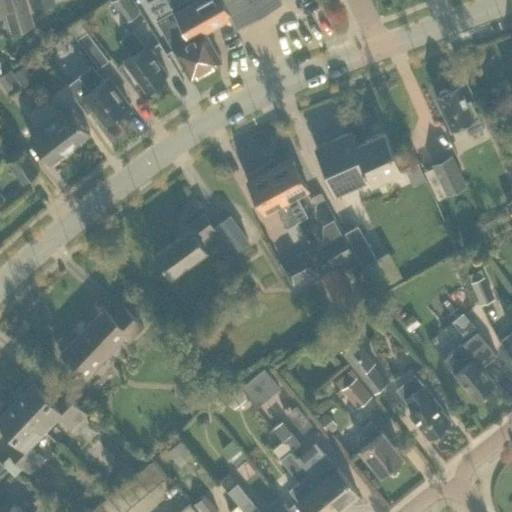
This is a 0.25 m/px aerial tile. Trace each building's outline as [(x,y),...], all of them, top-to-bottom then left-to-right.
[(0,0),(0,7),(3,6),(11,30),(35,24),(27,0),(0,0)] [(112,0),(126,21),(140,11),(132,0),(112,0)] [(158,19),(191,77),(222,60),(205,31),(232,16),(236,24),(278,0),(195,0),(175,11),(174,9),(158,19)] [(125,59),(146,88),(168,72),(155,55),(156,53),(151,47),(150,48),(146,43),(145,45),(133,29),(121,38),(132,54),(125,59)] [(87,30),(77,38),(99,66),(109,59),(87,30)] [(24,64),(14,72),(21,82),(32,74),(24,64)] [(94,107),(105,121),(130,103),(109,75),(103,79),(93,65),(67,84),(88,112),(94,107)] [(10,68),(0,75),(0,80),(9,94),(22,85),(10,68)] [(484,126),(470,99),(467,100),(459,84),(449,89),(445,87),(440,90),(439,94),(436,95),(452,128),(464,122),(470,133),(484,126)] [(49,98),(39,105),(70,145),(90,130),(70,104),(60,112),(49,98)] [(70,145),(39,105),(29,113),(40,127),(30,135),(49,161),(70,145)] [(351,130),(316,146),(337,192),(370,178),(372,181),(400,168),(384,131),(356,143),(351,130)] [(7,159),(23,181),(40,168),(24,146),(7,159)] [(432,163),(447,194),(468,185),(453,153),(432,163)] [(292,156),(269,168),(297,220),(307,215),(297,195),(308,188),(292,156)] [(419,161),(407,166),(415,183),(427,178),(419,161)] [(297,220),(269,168),(247,180),(264,212),(275,206),(286,226),(297,220)] [(204,212),(184,227),(186,231),(156,252),(171,274),(225,235),(235,249),(248,241),(229,214),(217,224),(217,225),(215,226),(204,212)] [(377,257),(358,224),(345,232),(363,265),(377,257)] [(322,246),(333,265),(354,254),(343,235),(322,246)] [(281,262),(294,286),(320,272),(306,247),(281,262)] [(321,275),(339,309),(366,295),(348,261),(321,275)] [(495,298),(485,275),(471,281),(481,304),(495,298)] [(104,307),(62,351),(86,375),(125,335),(129,339),(144,324),(123,304),(112,315),(104,307)] [(464,333),(473,325),(463,313),(454,321),(464,333)] [(455,371),(477,398),(495,382),(480,364),(490,355),(474,336),(464,345),(473,356),(455,371)] [(341,349),(361,374),(375,392),(388,381),(374,363),(377,361),(357,337),(341,349)] [(335,380),(342,388),(357,375),(359,374),(352,366),(335,380)] [(258,372),(274,390),(280,386),(264,367),(258,372)] [(414,409),(409,412),(429,436),(450,419),(440,406),(439,408),(436,404),(438,401),(414,372),(396,387),(414,409)] [(373,394),(357,375),(342,388),(357,406),(373,394)] [(259,403),(265,398),(249,380),(243,385),(259,403)] [(33,381),(15,400),(45,428),(58,414),(72,427),(86,412),(66,393),(56,403),(33,381)] [(227,396),(233,404),(242,396),(236,388),(227,396)] [(45,428),(15,400),(0,415),(0,422),(20,442),(10,452),(23,465),(30,471),(44,457),(30,444),(45,428)] [(336,423),(327,411),(318,417),(330,431),(336,426),(335,424),(336,423)] [(205,414),(200,415),(197,419),(198,424),(202,427),(207,426),(210,422),(209,417),(205,414)] [(361,447),(381,473),(403,455),(382,430),(380,431),(371,420),(361,428),(370,439),(361,447)] [(292,433),(282,441),(290,450),(299,442),(292,433)] [(168,449),(177,460),(190,450),(181,439),(168,449)] [(232,439),(222,447),(236,464),(246,456),(232,439)] [(338,507),(358,491),(316,440),(296,456),(309,472),(318,482),(338,507)] [(273,448),(281,457),(290,450),(282,441),(273,448)] [(23,465),(10,452),(2,461),(4,463),(15,473),(23,465)] [(153,458),(144,465),(158,483),(167,475),(153,458)] [(149,490),(158,483),(144,465),(135,473),(149,490)] [(331,511),(338,507),(318,482),(309,472),(290,488),(298,498),(298,499),(308,511),(331,511)] [(126,480),(140,497),(149,490),(135,473),(126,480)] [(117,487),(131,504),(140,497),(126,480),(117,487)] [(259,511),(247,496),(236,483),(227,490),(245,511),(259,511)] [(117,487),(108,494),(122,511),(131,504),(117,487)] [(41,503),(47,509),(53,504),(41,492),(35,498),(41,503)] [(196,502),(204,511),(215,511),(219,509),(206,493),(196,502)] [(121,511),(122,511),(108,494),(99,502),(107,511),(121,511)] [(3,511),(44,511),(47,509),(41,503),(31,511),(23,511),(13,502),(3,511)] [(90,509),(92,511),(107,511),(99,502),(90,509)] [(198,511),(191,503),(182,511),(198,511)]
